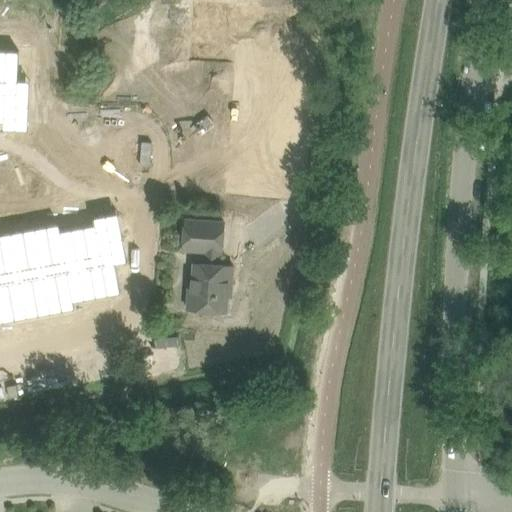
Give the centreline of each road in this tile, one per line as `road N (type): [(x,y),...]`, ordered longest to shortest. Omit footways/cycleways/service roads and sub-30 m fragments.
road 1 (unclassified): [(453,495),(449,225),(481,0)]
road 2 (secondary): [(437,0),(403,226),(380,493)]
road 3 (unclassified): [(315,487),(394,0)]
road 4 (track): [(0,419),(78,410),(258,482),(315,487)]
road 5 (unclassified): [(0,483),(97,486),(173,511)]
